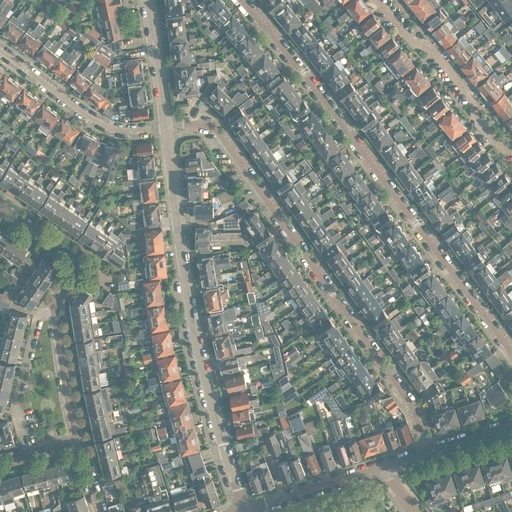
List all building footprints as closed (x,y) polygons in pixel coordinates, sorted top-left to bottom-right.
[(37,0),(34,0),(33,2),(41,8),(44,5),(42,3),(37,0)] [(96,0),(98,4),(97,4),(97,5),(98,5),(99,10),(98,10),(98,11),(99,10),(100,18),(103,17),(105,25),(101,26),(103,36),(107,35),(108,40),(120,37),(116,17),(123,15),(121,4),(122,4),(122,2),(121,2),(120,0),(96,0)] [(210,0),(203,6),(211,15),(223,4),(223,3),(223,2),(221,0),(210,0)] [(269,0),(265,3),(265,4),(266,5),(265,6),(267,8),(269,8),(272,12),(286,0),(269,0)] [(340,22),(341,21),(346,17),(363,3),(361,0),(360,0),(350,0),(344,5),(347,9),(336,18),(340,22)] [(414,10),(415,11),(428,0),(427,0),(410,0),(408,2),(411,6),(411,7),(413,10),(414,10)] [(422,19),(435,9),(428,0),(415,11),(416,12),(415,12),(418,16),(419,15),(422,19)] [(497,10),(509,0),(491,0),(490,1),(497,10)] [(511,0),(509,0),(497,10),(503,19),(511,12),(511,0)] [(309,1),(305,4),(313,14),(317,10),(309,1)] [(180,2),(164,5),(166,16),(182,13),(180,2)] [(0,26),(7,17),(5,16),(11,8),(5,3),(0,10),(0,26)] [(367,6),(365,6),(363,3),(346,17),(349,21),(354,17),(358,22),(370,11),(369,10),(369,9),(367,6)] [(223,4),(211,15),(218,23),(230,12),(227,9),(227,7),(225,5),(224,4),(223,4)] [(281,23),(293,12),(286,4),(274,14),(277,18),(277,19),(279,22),(281,22),(281,23)] [(343,4),(334,12),(337,16),(347,9),(343,4)] [(439,7),(422,21),(430,30),(447,16),(439,7)] [(309,9),(302,14),(306,18),(307,17),(312,13),(309,9)] [(4,32),(4,34),(7,36),(24,13),(21,11),(16,18),(12,15),(10,19),(9,18),(0,30),(4,32)] [(49,15),(58,21),(61,18),(52,11),(49,15)] [(191,15),(195,20),(200,17),(195,12),(191,15)] [(301,21),(293,12),(281,23),(282,23),(281,25),(283,27),(285,28),(288,31),(301,21)] [(24,13),(7,36),(11,39),(12,38),(16,41),(24,29),(23,29),(25,24),(30,17),(24,13)] [(220,25),(227,33),(239,23),(239,22),(239,21),(237,18),(235,18),(232,14),(220,25)] [(378,19),(376,19),(372,14),(357,27),(360,31),(363,29),(368,34),(380,24),(379,23),(379,21),(378,19)] [(438,38),(438,39),(464,18),(461,14),(452,22),(451,21),(447,25),(444,21),(432,31),(435,35),(434,35),(437,39),(438,38)] [(167,29),(184,27),(182,16),(166,18),(167,22),(166,23),(167,29)] [(70,24),(62,18),(59,22),(67,28),(70,24)] [(458,29),(466,21),(464,18),(438,39),(438,40),(441,44),(442,43),(445,47),(457,37),(453,33),(458,29)] [(480,21),(473,26),(480,34),(486,29),(480,21)] [(21,46),(24,49),(42,25),(37,22),(32,29),(29,27),(17,42),(21,45),(21,46)] [(71,23),(66,30),(74,36),(79,29),(71,23)] [(239,23),(227,33),(234,42),(247,31),(244,28),(244,26),(242,23),(240,24),(239,23)] [(297,42),(309,31),(302,23),(290,33),(293,37),(292,38),(295,41),(296,41),(297,42)] [(28,51),(29,51),(33,54),(41,42),(36,38),(45,27),(42,25),(24,49),(28,51)] [(369,51),(374,48),(389,35),(386,31),(386,30),(384,27),(383,27),(382,26),(370,36),(374,41),(366,48),(369,51)] [(98,38),(102,33),(93,27),(90,32),(98,38)] [(186,38),(184,27),(167,29),(169,36),(170,40),(186,38)] [(80,29),(76,34),(84,40),(88,35),(80,29)] [(96,41),(98,38),(87,30),(84,33),(96,41)] [(336,42),(339,39),(331,30),(328,32),(336,42)] [(490,38),(494,35),(491,30),(486,34),(490,38)] [(316,40),(309,31),(297,42),(298,42),(297,44),(299,47),(301,47),(304,50),(316,40)] [(507,32),(501,37),(506,42),(511,37),(507,32)] [(248,33),(236,44),(243,52),(255,42),(255,41),(255,39),(253,37),(251,37),(248,33)] [(396,41),(394,41),(391,37),(379,47),(382,51),(379,53),(383,59),(398,46),(398,45),(398,44),(396,41)] [(341,38),(337,42),(345,52),(350,49),(341,38)] [(452,55),(453,56),(469,43),(466,39),(461,43),(458,38),(446,48),(449,52),(449,53),(451,56),(452,55)] [(38,59),(41,61),(57,41),(54,39),(51,42),(48,39),(44,44),(43,43),(34,55),(38,57),(38,59)] [(88,53),(104,66),(114,53),(98,40),(88,53)] [(170,47),(171,54),(188,51),(186,40),(170,43),(171,47),(170,47)] [(312,60),(312,61),(325,51),(321,45),(322,44),(320,40),(305,52),(309,56),(308,58),(310,60),(312,60)] [(57,41),(41,61),(44,64),(46,64),(49,67),(58,55),(54,52),(60,44),(57,41)] [(256,42),(255,42),(243,52),(250,61),(262,51),(260,47),(260,45),(257,42),(256,42)] [(459,64),(471,54),(475,51),(469,43),(453,56),(453,57),(452,57),(455,61),(456,60),(459,64)] [(503,45),(494,52),(502,62),(511,55),(510,54),(503,45)] [(76,50),(58,74),(61,77),(63,77),(66,79),(75,68),(70,64),(81,50),(79,47),(76,50)] [(55,72),(58,74),(76,50),(73,48),(64,60),(60,56),(51,68),(54,70),(55,72)] [(337,58),(344,52),(341,48),(334,54),(337,58)] [(366,54),(369,51),(366,48),(359,53),(363,57),(366,54)] [(369,58),(377,52),(374,48),(369,51),(366,54),(369,58)] [(391,70),(394,66),(407,56),(406,55),(406,54),(404,52),(403,51),(400,48),(383,61),(391,70)] [(483,54),(483,53),(479,48),(475,51),(471,54),(473,55),(460,66),(463,70),(462,70),(466,74),(467,74),(480,64),(484,60),(486,58),(483,54)] [(174,65),(190,62),(188,51),(171,54),(172,61),(173,61),(174,65)] [(332,60),(325,51),(312,61),(313,62),(313,63),(315,66),(316,66),(319,70),(332,60)] [(252,63),(259,71),(271,61),(271,59),(269,56),(267,56),(264,52),(252,63)] [(407,57),(407,56),(394,66),(391,70),(398,78),(414,65),(411,61),(411,60),(409,57),(407,57)] [(125,72),(141,70),(141,69),(142,69),(142,63),(141,63),(140,59),(124,61),(113,65),(113,68),(125,66),(125,72)] [(484,60),(480,64),(467,74),(468,75),(467,76),(470,80),(471,79),(474,83),(487,72),(488,74),(493,70),(484,60)] [(221,61),(215,62),(217,74),(219,70),(224,63),(221,61)] [(271,61),(259,71),(266,80),(278,70),(275,66),(276,64),(274,62),(272,62),(271,61)] [(328,80),(341,70),(334,61),(321,71),(324,75),(324,77),(325,79),(327,79),(328,80)] [(235,67),(239,71),(245,66),(242,62),(235,67)] [(94,63),(90,67),(75,87),(78,90),(79,90),(83,92),(92,81),(87,77),(97,65),(94,63)] [(75,87),(90,67),(87,65),(81,73),(77,69),(68,81),(71,83),(71,85),(75,87)] [(174,68),(176,79),(194,77),(196,76),(194,65),(174,68)] [(249,71),(245,66),(239,71),(243,76),(249,71)] [(345,66),(341,70),(328,80),(328,81),(328,83),(330,85),(332,85),(335,89),(348,79),(345,76),(350,72),(345,66)] [(403,77),(410,86),(422,75),(422,74),(422,73),(420,71),(418,70),(415,67),(403,77)] [(482,94),(482,93),(483,94),(506,75),(511,71),(508,67),(497,76),(494,72),(489,76),(477,86),(480,89),(479,90),(482,94)] [(511,69),(511,71),(506,75),(483,94),(483,95),(486,98),(489,101),(502,91),(498,87),(511,75),(511,69)] [(142,71),(141,70),(125,72),(120,73),(122,81),(127,83),(143,81),(142,76),(143,76),(143,70),(142,71)] [(219,70),(217,74),(213,80),(218,83),(223,75),(224,73),(219,70)] [(369,70),(364,75),(369,81),(372,78),(373,75),(369,70)] [(280,72),(267,82),(274,90),(287,80),(286,79),(287,78),(285,75),(283,75),(280,72)] [(211,83),(213,80),(217,74),(198,76),(196,76),(194,77),(176,79),(176,81),(175,81),(176,89),(177,89),(178,98),(187,96),(187,97),(193,96),(200,95),(209,81),(211,83)] [(8,78),(4,75),(0,79),(0,98),(3,94),(13,81),(12,81),(12,79),(9,77),(8,78)] [(227,81),(227,79),(223,75),(218,83),(222,87),(227,81)] [(426,80),(427,79),(425,76),(423,76),(422,75),(410,86),(415,91),(410,95),(414,99),(419,96),(417,94),(429,84),(426,80)] [(278,95),(281,99),(294,89),(293,88),(294,87),(291,84),(290,84),(287,80),(274,90),(262,100),(266,105),(278,95)] [(13,82),(13,81),(3,94),(8,98),(6,101),(10,104),(21,88),(18,85),(17,84),(15,82),(13,82)] [(90,98),(99,105),(104,109),(110,101),(106,98),(105,88),(103,88),(94,81),(84,93),(85,94),(84,95),(89,99),(90,98)] [(342,99),(343,100),(356,90),(349,81),(336,91),(339,95),(339,97),(341,99),(342,99)] [(378,81),(372,85),(379,94),(385,90),(378,81)] [(255,91),(260,87),(256,82),(251,86),(255,91)] [(129,96),(145,93),(143,83),(127,85),(129,96)] [(218,83),(217,85),(206,98),(210,101),(210,103),(212,105),(214,105),(215,106),(226,93),(221,88),(222,87),(218,83)] [(263,91),(260,87),(255,91),(259,95),(263,91)] [(432,87),(419,98),(427,107),(428,106),(440,97),(439,96),(439,94),(437,92),(435,91),(432,87)] [(22,109),(32,96),(31,95),(31,94),(28,92),(27,92),(23,89),(11,105),(15,108),(17,105),(22,109)] [(286,112),(290,109),(302,99),(299,96),(300,94),(297,91),(296,91),(294,89),(281,99),(286,105),(282,108),(286,112)] [(364,101),(356,90),(343,100),(346,104),(345,106),(347,108),(349,108),(351,110),(364,101)] [(387,96),(391,101),(399,94),(395,90),(387,96)] [(231,98),(226,93),(215,106),(215,108),(218,110),(220,110),(224,113),(231,106),(232,107),(248,96),(246,92),(241,95),(237,91),(231,98)] [(496,110),(497,111),(511,98),(511,92),(507,97),(503,93),(491,103),(493,106),(493,108),(495,110),(496,110)] [(147,104),(145,93),(129,96),(131,107),(147,104)] [(32,96),(22,109),(19,113),(28,119),(41,102),(37,100),(37,98),(34,96),(32,96)] [(230,124),(231,124),(232,125),(247,114),(243,109),(252,102),(249,98),(225,115),(228,119),(227,121),(230,124)] [(429,108),(428,106),(427,107),(421,112),(426,117),(432,112),(436,117),(449,107),(448,106),(449,106),(445,102),(444,102),(441,98),(429,108)] [(511,98),(497,111),(497,113),(499,115),(500,115),(503,118),(511,111),(511,98)] [(302,99),(290,109),(297,118),(309,108),(306,104),(307,103),(305,100),(303,100),(302,99)] [(368,106),(364,101),(351,110),(351,111),(351,113),(353,115),(354,115),(357,119),(370,110),(373,108),(370,105),(368,106)] [(398,110),(393,103),(389,106),(394,113),(398,110)] [(37,120),(41,123),(51,110),(50,110),(50,108),(47,106),(46,106),(42,104),(29,120),(34,124),(37,120)] [(147,106),(126,109),(119,110),(120,115),(126,114),(127,119),(148,116),(147,106)] [(281,116),(274,107),(269,110),(276,120),(281,116)] [(445,130),(458,119),(457,118),(457,116),(455,114),(454,114),(450,109),(437,120),(436,118),(427,126),(430,130),(434,126),(435,127),(440,123),(445,130)] [(53,110),(51,111),(51,110),(41,123),(38,127),(46,133),(49,131),(60,117),(56,114),(56,112),(53,110)] [(314,114),(311,110),(298,120),(294,123),(300,131),(304,129),(317,119),(317,118),(317,117),(315,114),(314,114)] [(377,119),(370,110),(357,119),(358,120),(358,122),(360,125),(361,125),(364,128),(377,119)] [(238,133),(239,134),(252,125),(248,119),(251,117),(248,113),(247,114),(232,125),(235,129),(234,130),(236,133),(238,133)] [(266,120),(264,116),(255,123),(257,126),(266,120)] [(398,120),(396,116),(387,123),(390,126),(398,120)] [(400,119),(405,125),(410,122),(405,116),(400,119)] [(52,131),(61,137),(70,124),(69,124),(69,122),(66,120),(65,120),(61,118),(52,131)] [(277,121),(284,130),(288,126),(282,118),(277,121)] [(317,119),(304,129),(311,138),(324,128),(321,124),(322,123),(320,120),(318,120),(317,119)] [(459,120),(458,119),(445,130),(450,136),(444,141),(443,144),(446,148),(455,141),(453,139),(466,128),(462,124),(462,122),(461,120),(459,120)] [(372,139),(385,130),(379,121),(366,130),(368,134),(368,136),(370,138),(372,139)] [(412,124),(410,122),(405,125),(407,128),(413,135),(418,132),(412,124)] [(62,148),(67,151),(71,145),(70,144),(79,130),(75,128),(75,126),(72,124),(71,125),(70,124),(61,137),(67,142),(62,148)] [(245,143),(245,144),(259,134),(252,125),(239,134),(241,138),(241,140),(243,143),(245,143)] [(295,135),(288,126),(284,130),(291,139),(295,135)] [(394,137),(395,138),(398,135),(400,134),(403,132),(400,129),(392,134),(394,137)] [(312,140),(319,149),(332,139),(332,138),(332,137),(330,134),(329,134),(325,130),(312,140)] [(392,139),(385,130),(372,139),(373,140),(372,142),(374,144),(376,145),(379,148),(392,139)] [(470,131),(468,131),(468,130),(452,143),(460,152),(475,140),(472,135),(472,134),(470,131)] [(8,136),(13,140),(17,135),(11,131),(8,136)] [(83,151),(90,137),(90,136),(89,135),(86,133),(85,134),(81,131),(73,146),(71,145),(67,151),(72,154),(76,147),(83,151)] [(251,152),(252,153),(265,143),(261,137),(264,135),(262,132),(259,134),(245,144),(248,148),(248,149),(250,152),(251,152)] [(46,142),(51,135),(49,133),(43,140),(46,142)] [(17,135),(13,140),(19,144),(22,139),(17,135)] [(91,137),(90,137),(83,151),(92,156),(100,142),(96,140),(95,138),(93,137),(91,137)] [(2,144),(6,147),(10,141),(6,138),(2,144)] [(299,148),(305,144),(307,142),(303,138),(295,143),(299,148)] [(332,139),(319,149),(326,158),(339,148),(336,144),(336,142),(335,140),(333,140),(332,139)] [(10,141),(6,147),(15,153),(19,147),(10,141)] [(387,159),(400,150),(404,147),(401,143),(398,143),(396,145),(394,141),(381,150),(383,154),(383,156),(385,158),(387,159)] [(466,168),(470,165),(483,154),(481,153),(484,150),(481,146),(481,144),(479,142),(477,142),(476,141),(460,155),(467,163),(464,165),(466,168)] [(153,150),(153,147),(152,146),(151,142),(132,144),(132,143),(128,143),(128,147),(131,147),(132,148),(133,148),(133,155),(152,152),(152,151),(153,150)] [(256,158),(259,162),(272,153),(275,151),(273,147),(270,149),(265,143),(252,153),(252,154),(252,155),(254,158),(256,158)] [(431,143),(425,146),(430,157),(436,155),(431,143)] [(33,155),(36,150),(28,144),(24,148),(33,155)] [(308,148),(305,144),(299,148),(302,153),(308,148)] [(421,149),(418,145),(407,154),(410,158),(421,149)] [(108,171),(117,149),(109,146),(108,149),(104,148),(99,161),(103,163),(101,168),(108,171)] [(417,153),(420,158),(425,154),(421,149),(417,153)] [(327,160),(334,169),(347,159),(346,158),(347,157),(345,154),(343,154),(340,150),(327,160)] [(394,168),(407,159),(400,150),(387,159),(388,160),(387,162),(389,165),(391,165),(394,168)] [(197,158),(185,159),(186,170),(215,166),(211,161),(208,161),(207,159),(205,160),(205,155),(202,151),(196,152),(197,158)] [(483,154),(470,165),(475,170),(471,173),(474,177),(493,161),(490,157),(490,155),(488,153),(486,153),(485,152),(483,154)] [(262,168),(265,172),(279,162),(282,160),(279,157),(276,159),(272,153),(259,162),(259,163),(259,165),(261,168),(262,168)] [(138,167),(154,165),(154,164),(155,163),(154,160),(153,159),(152,154),(127,157),(128,162),(137,161),(138,167)] [(431,160),(440,171),(445,167),(436,156),(431,160)] [(1,164),(0,163),(0,174),(9,161),(5,158),(1,164)] [(119,164),(118,158),(114,159),(110,170),(114,169),(113,165),(119,164)] [(334,169),(341,178),(354,168),(351,164),(351,162),(350,160),(348,160),(347,159),(334,169)] [(269,177),(272,181),(285,172),(288,169),(286,166),(282,160),(279,162),(265,172),(266,172),(265,174),(267,177),(269,177)] [(84,172),(88,174),(93,162),(89,161),(84,172)] [(402,179),(415,170),(408,161),(395,170),(398,174),(398,176),(400,179),(402,179)] [(93,162),(88,174),(93,176),(98,164),(93,162)] [(482,183),(478,186),(482,191),(491,183),(490,182),(502,172),(499,168),(499,167),(496,163),(495,163),(494,162),(482,173),(477,177),(482,183)] [(305,165),(302,171),(304,173),(311,168),(307,163),(305,165)] [(154,166),(154,165),(138,167),(139,178),(155,176),(154,171),(155,170),(155,167),(154,166)] [(318,173),(322,170),(319,165),(314,169),(318,173)] [(4,184),(8,187),(18,173),(8,167),(0,178),(0,182),(4,185),(4,184)] [(215,176),(220,174),(216,168),(207,169),(207,176),(215,176)] [(21,170),(18,173),(8,187),(9,188),(9,189),(13,192),(14,191),(18,194),(27,180),(30,176),(21,169),(21,170)] [(105,183),(115,182),(114,169),(110,170),(105,183)] [(288,169),(285,172),(272,181),(272,182),(272,183),(274,187),(276,187),(279,191),(296,178),(289,169),(288,169)] [(312,170),(308,173),(315,182),(319,179),(312,170)] [(342,180),(349,189),(362,179),(361,178),(362,177),(360,174),(358,174),(355,170),(342,180)] [(422,179),(415,170),(402,179),(403,180),(402,181),(404,184),(406,185),(409,188),(422,179)] [(424,177),(425,178),(430,174),(431,173),(429,170),(422,175),(424,177)] [(507,176),(506,177),(504,174),(476,196),(479,200),(493,188),(496,192),(510,181),(509,180),(510,180),(507,176)] [(72,175),(68,180),(74,184),(77,179),(72,175)] [(186,176),(187,187),(206,187),(207,187),(207,180),(205,180),(204,176),(186,176)] [(140,190),(156,189),(156,188),(157,188),(157,183),(156,183),(155,178),(139,180),(140,190)] [(226,191),(231,189),(224,179),(219,181),(226,191)] [(362,179),(349,189),(356,198),(369,188),(366,184),(366,182),(364,180),(363,180),(362,179)] [(27,200),(37,186),(27,180),(18,194),(19,194),(18,195),(23,198),(23,197),(27,200)] [(454,180),(450,183),(453,188),(458,193),(462,190),(454,180)] [(415,199),(417,199),(430,190),(434,187),(430,181),(426,184),(423,181),(410,190),(413,194),(413,196),(415,199)] [(511,183),(511,182),(487,202),(490,206),(501,197),(504,201),(511,194),(511,183)] [(286,202),(287,202),(300,193),(294,183),(280,193),(283,197),(283,199),(285,202),(286,202)] [(52,189),(58,193),(62,189),(56,184),(52,189)] [(335,186),(334,184),(329,188),(336,198),(342,194),(340,190),(338,191),(334,187),(335,186)] [(450,185),(437,194),(440,198),(453,188),(450,185)] [(47,193),(37,186),(27,200),(28,201),(28,202),(32,205),(33,204),(37,207),(47,193)] [(206,187),(187,187),(187,198),(203,198),(203,191),(207,191),(206,187)] [(156,190),(156,189),(140,190),(141,198),(138,199),(139,202),(157,200),(157,196),(158,194),(158,191),(156,190)] [(235,198),(231,189),(226,191),(217,195),(221,204),(235,198)] [(361,211),(364,209),(377,199),(377,197),(375,194),(373,194),(370,190),(357,200),(355,203),(361,211)] [(437,199),(430,190),(417,199),(418,200),(417,202),(420,205),(421,205),(424,208),(437,199)] [(469,201),(462,190),(458,193),(466,203),(469,201)] [(293,211),(294,212),(307,202),(303,196),(306,194),(303,191),(300,193),(287,202),(290,207),(290,208),(291,211),(293,211)] [(452,197),(448,192),(442,197),(446,202),(452,197)] [(44,212),(49,215),(58,201),(49,194),(39,208),(40,209),(39,210),(44,213),(44,212)] [(319,199),(317,196),(310,200),(313,204),(319,199)] [(511,197),(506,202),(511,208),(500,218),(505,224),(511,217),(511,213),(511,212),(511,197)] [(242,209),(249,204),(244,198),(237,203),(242,209)] [(201,202),(201,204),(194,204),(194,209),(193,209),(193,214),(195,214),(195,216),(213,216),(212,202),(207,202),(206,199),(201,202)] [(378,200),(377,199),(364,209),(368,214),(365,216),(368,220),(384,208),(381,205),(381,203),(379,200),(378,200)] [(68,208),(58,201),(49,215),(49,216),(53,219),(54,219),(58,222),(68,208)] [(438,201),(425,210),(428,214),(428,216),(430,219),(432,219),(432,220),(445,210),(438,201)] [(143,215),(159,213),(159,212),(160,211),(160,208),(158,206),(158,202),(142,204),(139,205),(139,203),(133,204),(133,210),(142,209),(143,215)] [(299,220),(300,221),(314,212),(307,202),(294,212),(297,216),(296,218),(298,220),(299,220)] [(117,206),(104,207),(116,217),(118,217),(117,206)] [(245,207),(237,213),(237,216),(238,220),(248,213),(245,207)] [(63,225),(67,228),(77,214),(68,208),(58,222),(59,222),(58,223),(63,226),(63,225)] [(304,226),(307,231),(320,221),(333,212),(331,208),(321,215),(317,209),(314,212),(300,221),(301,222),(300,224),(302,226),(304,226)] [(385,210),(372,220),(379,229),(392,220),(391,219),(392,217),(390,214),(388,214),(385,210)] [(450,216),(445,210),(432,220),(432,222),(434,225),(436,225),(439,229),(454,217),(452,214),(450,216)] [(237,213),(237,211),(216,220),(216,229),(239,228),(237,216),(237,213)] [(247,225),(254,234),(254,235),(265,227),(258,217),(258,215),(256,212),(254,212),(254,211),(246,217),(250,223),(247,225)] [(159,214),(159,213),(143,215),(144,226),(160,224),(160,219),(161,218),(161,215),(159,214)] [(461,213),(460,214),(455,218),(457,221),(464,217),(461,213)] [(77,235),(87,221),(77,214),(67,228),(68,229),(72,232),(73,232),(77,235)] [(486,219),(483,215),(478,219),(481,223),(486,219)] [(310,236),(313,240),(327,230),(337,224),(334,220),(324,227),(320,221),(307,231),(307,233),(309,236),(310,236)] [(445,239),(447,239),(447,240),(464,227),(461,223),(458,224),(457,224),(454,220),(440,231),(443,234),(443,236),(445,239)] [(85,240),(89,243),(99,229),(89,222),(79,236),(80,237),(80,238),(84,241),(85,240)] [(381,231),(387,240),(400,231),(400,230),(400,228),(398,226),(397,226),(394,222),(381,231)] [(267,226),(266,225),(265,227),(254,235),(254,234),(252,236),(259,246),(273,235),(270,230),(270,229),(268,226),(267,226)] [(367,232),(363,225),(358,228),(363,234),(367,232)] [(491,225),(486,229),(492,236),(497,232),(491,225)] [(161,233),(161,228),(140,230),(142,242),(144,241),(162,239),(162,238),(163,237),(163,234),(161,233)] [(195,228),(195,239),(217,238),(217,239),(241,238),(241,236),(240,232),(216,232),(217,234),(211,234),(211,228),(195,228)] [(1,229),(0,230),(0,229),(0,249),(9,236),(5,233),(5,232),(1,229)] [(108,236),(99,229),(89,243),(89,244),(93,248),(94,247),(98,250),(108,236)] [(317,245),(320,250),(341,235),(338,231),(331,236),(327,230),(313,240),(314,241),(314,242),(315,245),(317,245)] [(400,231),(387,240),(394,249),(407,240),(404,236),(405,234),(403,232),(401,232),(400,231)] [(455,251),(468,241),(462,232),(449,242),(452,246),(451,248),(453,250),(455,250),(455,251)] [(348,239),(345,235),(338,240),(341,244),(342,243),(348,239)] [(10,236),(9,236),(0,249),(0,250),(9,256),(19,242),(14,239),(15,239),(10,236)] [(98,250),(97,251),(107,257),(108,257),(107,256),(115,246),(117,243),(108,236),(98,250)] [(217,238),(195,239),(196,250),(211,250),(211,245),(223,245),(228,243),(242,243),(242,241),(241,238),(217,239),(217,238)] [(273,238),(259,248),(266,258),(280,248),(279,247),(280,246),(278,243),(276,242),(273,238)] [(494,238),(483,246),(484,247),(486,246),(487,246),(489,245),(492,245),(493,245),(495,244),(497,242),(494,238)] [(163,241),(162,240),(162,239),(144,241),(144,248),(146,248),(147,253),(163,251),(163,245),(164,244),(163,241)] [(125,258),(120,254),(122,251),(121,249),(123,246),(123,242),(120,240),(117,243),(115,246),(107,256),(108,257),(120,265),(121,263),(122,263),(123,262),(122,262),(125,258)] [(326,260),(328,260),(328,261),(342,252),(345,250),(346,249),(342,243),(341,244),(338,240),(335,242),(322,252),(325,256),(324,258),(326,260)] [(475,250),(468,241),(455,251),(456,252),(456,254),(458,256),(459,256),(462,260),(475,250)] [(19,242),(9,256),(18,263),(28,249),(24,246),(24,245),(20,242),(19,243),(19,242)] [(409,242),(396,251),(402,260),(415,251),(415,250),(415,248),(414,246),(412,246),(409,242)] [(347,253),(356,247),(355,244),(354,243),(346,249),(345,250),(347,253)] [(268,262),(272,267),(287,257),(286,257),(287,255),(284,252),(283,252),(280,248),(266,258),(262,261),(264,264),(268,262)] [(381,261),(385,258),(378,248),(373,251),(381,261)] [(468,268),(471,271),(484,262),(483,261),(489,256),(488,257),(481,248),(476,252),(476,253),(464,262),(465,263),(464,265),(466,268),(468,268)] [(335,270),(335,271),(349,261),(345,255),(347,253),(345,250),(342,252),(328,261),(331,265),(331,267),(333,270),(335,270)] [(258,254),(256,251),(249,255),(252,259),(258,254)] [(416,252),(415,251),(402,260),(409,269),(422,260),(419,256),(420,254),(418,252),(416,252)] [(166,259),(164,258),(163,252),(145,255),(143,256),(144,260),(145,259),(146,266),(165,264),(165,263),(166,262),(166,259)] [(198,266),(199,266),(199,267),(225,263),(230,262),(229,256),(224,257),(224,258),(220,259),(219,254),(198,257),(198,262),(197,262),(198,266)] [(352,259),(354,262),(361,258),(359,254),(352,259)] [(30,259),(31,258),(26,255),(23,260),(33,267),(36,263),(30,259)] [(381,261),(383,264),(390,259),(388,256),(385,258),(381,261)] [(497,260),(494,256),(487,261),(490,265),(497,260)] [(287,257),(272,267),(279,277),(293,267),(293,266),(293,265),(291,262),(290,261),(287,257)] [(43,259),(36,269),(51,279),(54,275),(55,275),(58,271),(57,270),(58,269),(49,264),(50,263),(45,260),(43,259)] [(341,279),(342,280),(355,270),(351,264),(354,262),(352,259),(349,261),(335,271),(338,275),(337,276),(339,279),(341,279)] [(225,263),(199,267),(201,277),(221,273),(220,268),(226,267),(226,268),(231,267),(230,262),(225,263)] [(428,266),(426,263),(425,263),(424,262),(411,271),(418,281),(431,271),(428,268),(428,266)] [(358,268),(361,272),(368,267),(365,263),(358,268)] [(144,267),(145,278),(166,275),(166,271),(167,270),(166,266),(165,265),(165,264),(146,266),(144,267)] [(479,282),(492,273),(485,264),(472,273),(475,278),(475,279),(477,282),(479,282)] [(282,281),(286,286),(300,276),(300,274),(298,271),(296,271),(293,267),(279,277),(269,284),(271,287),(273,287),(282,281)] [(392,268),(388,271),(395,281),(399,278),(392,268)] [(51,279),(36,269),(29,278),(44,289),(47,284),(48,285),(51,280),(50,280),(51,279)] [(7,279),(8,278),(10,274),(4,270),(1,274),(7,279)] [(346,289),(348,289),(362,280),(355,270),(342,280),(345,284),(344,286),(346,289)] [(501,280),(502,281),(507,277),(511,274),(508,271),(500,277),(499,276),(496,278),(492,273),(479,282),(480,283),(479,285),(481,288),(483,288),(486,291),(501,280)] [(202,282),(202,287),(219,284),(218,279),(233,277),(232,272),(221,273),(201,277),(201,278),(200,278),(201,282),(202,282)] [(253,272),(251,273),(253,281),(259,276),(258,275),(253,272)] [(11,273),(10,274),(8,278),(14,282),(18,278),(11,273)] [(419,283),(426,292),(439,282),(438,282),(439,280),(437,278),(435,278),(432,273),(419,283)] [(511,273),(511,274),(507,277),(502,281),(504,284),(509,281),(509,280),(511,277),(511,273)] [(288,290),(292,296),(307,285),(306,285),(307,283),(305,280),(303,280),(300,276),(286,286),(277,292),(280,296),(288,290)] [(352,295),(355,299),(369,289),(372,287),(366,277),(362,280),(348,289),(349,291),(349,292),(351,295),(352,295)] [(29,278),(23,288),(38,298),(39,295),(40,296),(45,290),(44,289),(29,278)] [(162,283),(160,284),(159,278),(143,281),(143,278),(137,279),(134,280),(135,286),(135,288),(143,286),(144,293),(163,290),(162,283)] [(135,286),(134,280),(131,280),(117,282),(118,289),(130,287),(135,286)] [(245,291),(252,290),(249,280),(243,281),(245,291)] [(414,281),(401,290),(404,293),(416,284),(414,281)] [(439,282),(426,292),(433,301),(446,291),(443,288),(443,286),(441,284),(440,283),(439,282)] [(507,293),(500,284),(487,294),(490,298),(490,299),(492,302),(494,302),(494,303),(507,293)] [(292,296),(299,305),(313,295),(313,294),(313,293),(311,289),(309,289),(307,285),(292,296)] [(82,286),(73,299),(74,302),(74,303),(89,300),(93,294),(96,296),(99,292),(92,287),(90,291),(82,286)] [(205,299),(205,300),(221,297),(219,290),(223,290),(223,286),(219,286),(203,289),(204,294),(203,295),(203,297),(205,299)] [(37,299),(38,298),(23,288),(18,294),(16,293),(14,296),(31,308),(34,303),(35,304),(38,300),(37,299)] [(359,304),(362,308),(375,299),(378,296),(376,293),(373,295),(369,289),(355,299),(355,301),(357,304),(359,304)] [(0,300),(11,304),(12,297),(11,296),(13,292),(11,291),(5,290),(2,293),(0,292),(0,300)] [(163,290),(144,293),(146,304),(163,302),(162,296),(164,296),(163,290)] [(507,293),(494,303),(494,305),(496,308),(498,308),(501,312),(511,303),(511,299),(511,298),(511,297),(511,291),(511,290),(507,293)] [(113,299),(112,293),(109,291),(101,304),(111,306),(113,299)] [(434,303),(441,312),(454,302),(453,302),(454,300),(452,298),(450,297),(447,293),(434,303)] [(301,309),(306,314),(320,304),(320,302),(318,299),(316,299),(313,295),(299,305),(291,311),(293,314),(301,309)] [(125,310),(122,297),(116,298),(118,308),(118,311),(125,310)] [(221,297),(205,300),(205,301),(204,302),(205,305),(206,306),(207,311),(223,307),(226,306),(225,302),(222,303),(221,297)] [(365,313),(368,318),(382,308),(375,299),(362,308),(362,309),(362,310),(364,313),(365,313)] [(72,314),(72,315),(90,312),(89,300),(74,303),(74,302),(70,303),(71,308),(70,308),(71,314),(72,314)] [(258,313),(269,308),(264,301),(255,302),(258,313)] [(454,302),(441,312),(447,321),(460,311),(458,308),(458,306),(456,304),(455,303),(454,302)] [(164,309),(163,303),(143,307),(141,306),(130,308),(131,315),(141,313),(148,313),(149,318),(167,315),(166,308),(164,309)] [(323,308),(320,304),(306,314),(312,324),(327,314),(326,313),(326,311),(324,308),(323,308)] [(509,323),(511,320),(511,306),(502,314),(505,317),(505,319),(507,322),(508,322),(509,323)] [(6,321),(24,326),(24,325),(26,324),(26,321),(25,319),(27,314),(0,307),(0,312),(3,314),(1,320),(6,321)] [(399,311),(396,307),(389,312),(392,315),(399,311)] [(263,324),(269,323),(265,315),(271,311),(269,308),(258,313),(258,314),(260,325),(261,325),(263,324)] [(386,314),(382,308),(368,318),(369,318),(368,320),(370,323),(372,322),(375,327),(392,315),(389,312),(386,314)] [(207,319),(208,321),(209,322),(210,323),(225,320),(223,309),(207,313),(208,317),(207,319)] [(73,325),(74,325),(74,326),(92,323),(91,316),(95,316),(94,311),(90,312),(72,315),(73,320),(72,320),(73,325)] [(393,317),(396,321),(403,316),(400,312),(393,317)] [(449,323),(456,332),(469,322),(468,322),(469,320),(467,318),(465,317),(462,313),(449,323)] [(258,314),(250,315),(253,326),(260,325),(258,314)] [(168,321),(167,315),(149,318),(145,319),(146,327),(150,326),(151,330),(168,327),(167,321),(168,321)] [(311,342),(316,339),(335,325),(332,321),(332,319),(330,317),(329,317),(328,316),(314,326),(318,332),(309,339),(311,342)] [(211,330),(212,334),(228,331),(232,330),(232,331),(241,329),(240,325),(233,326),(234,324),(233,320),(231,319),(225,320),(210,323),(210,325),(209,326),(209,329),(211,330)] [(288,319),(285,319),(281,321),(286,328),(291,324),(288,319)] [(383,339),(397,329),(390,319),(377,329),(380,333),(379,335),(381,338),(383,338),(383,339)] [(23,331),(24,326),(6,321),(3,333),(22,337),(21,336),(23,335),(24,332),(23,331)] [(131,333),(129,322),(121,324),(124,334),(131,333)] [(469,323),(469,322),(456,332),(451,336),(456,342),(456,343),(459,341),(460,343),(475,331),(473,328),(473,326),(471,323),(469,323)] [(75,337),(76,338),(98,334),(97,327),(96,323),(92,323),(74,326),(75,331),(73,331),(74,337),(75,337)] [(263,324),(265,333),(273,331),(269,323),(263,324)] [(256,337),(263,336),(261,325),(260,325),(254,326),(256,337)] [(316,339),(322,349),(327,345),(342,335),(339,331),(339,329),(337,326),(335,326),(335,325),(316,339)] [(406,334),(408,337),(418,330),(415,327),(406,334)] [(213,345),(215,346),(215,347),(234,343),(233,338),(245,335),(244,328),(241,329),(232,331),(231,334),(228,333),(212,336),(214,341),(213,343),(213,345)] [(153,337),(154,344),(171,340),(171,339),(172,338),(171,334),(169,333),(168,329),(150,333),(151,337),(153,337)] [(404,339),(397,329),(383,339),(384,339),(383,341),(386,344),(387,344),(390,348),(404,339)] [(398,359),(411,350),(415,347),(411,341),(420,334),(418,330),(408,337),(409,338),(392,350),(394,354),(394,356),(396,359),(398,359)] [(21,338),(22,337),(3,333),(2,337),(0,336),(0,343),(0,344),(18,348),(20,343),(21,343),(22,339),(21,338)] [(464,343),(471,352),(484,342),(483,342),(484,340),(482,337),(480,337),(477,333),(464,343)] [(327,345),(334,354),(348,344),(345,340),(346,338),(344,336),(342,336),(342,335),(327,345)] [(95,350),(100,349),(102,349),(100,337),(76,341),(77,346),(76,348),(77,351),(78,352),(78,353),(95,350)] [(173,345),(172,341),(171,340),(154,344),(156,350),(154,351),(155,355),(173,351),(172,346),(173,345)] [(484,342),(471,352),(477,361),(490,351),(488,348),(488,346),(486,343),(484,343),(484,342)] [(234,343),(215,347),(215,348),(214,350),(215,352),(216,353),(217,358),(242,352),(244,353),(251,352),(249,346),(236,349),(234,343)] [(19,351),(18,349),(18,348),(0,344),(0,345),(0,356),(16,360),(17,355),(18,354),(19,351)] [(273,345),(276,361),(282,360),(280,344),(273,345)] [(329,367),(331,370),(341,364),(355,354),(352,350),(352,348),(350,345),(349,345),(348,344),(334,354),(329,358),(334,364),(329,367)] [(440,347),(434,351),(439,358),(445,354),(440,347)] [(100,349),(95,350),(78,353),(79,358),(78,359),(78,362),(80,363),(79,364),(99,361),(102,361),(100,349)] [(418,359),(411,350),(398,359),(399,360),(398,362),(400,365),(402,365),(405,369),(418,359)] [(456,356),(453,351),(448,354),(451,359),(456,356)] [(484,358),(488,363),(497,357),(493,352),(484,358)] [(156,362),(158,362),(160,368),(176,364),(176,363),(177,362),(177,359),(175,358),(174,353),(155,358),(156,362)] [(237,357),(219,361),(220,366),(219,368),(220,371),(222,372),(222,373),(246,367),(244,361),(251,359),(249,354),(237,357)] [(341,364),(347,373),(362,363),(359,359),(359,357),(357,355),(355,354),(341,364)] [(297,366),(290,357),(289,358),(285,361),(287,373),(297,366)] [(501,362),(497,357),(488,363),(492,368),(501,362)] [(0,372),(12,375),(13,374),(14,370),(13,369),(15,364),(0,360),(0,372)] [(431,367),(426,361),(420,360),(406,371),(409,375),(408,376),(410,379),(412,379),(412,380),(426,370),(431,367)] [(81,371),(82,376),(99,373),(98,368),(100,368),(99,361),(79,364),(80,365),(79,366),(80,370),(81,371)] [(269,365),(274,379),(284,372),(282,362),(269,365)] [(492,368),(495,373),(504,367),(501,362),(492,368)] [(362,363),(347,373),(354,383),(368,372),(366,369),(366,367),(364,364),(362,364),(362,363)] [(177,365),(176,364),(160,368),(161,375),(160,375),(161,380),(179,376),(178,371),(179,369),(178,366),(177,365)] [(474,367),(466,372),(470,377),(477,372),(474,367)] [(499,378),(508,372),(504,367),(495,373),(499,378)] [(432,376),(435,379),(445,372),(442,369),(432,376)] [(432,380),(426,370),(412,380),(413,381),(413,382),(415,385),(416,385),(419,389),(432,380)] [(11,380),(12,375),(0,372),(0,384),(10,387),(9,386),(11,385),(11,382),(11,380)] [(99,373),(82,376),(81,378),(81,381),(83,382),(84,388),(107,384),(106,372),(99,373)] [(226,378),(224,378),(225,385),(227,384),(228,390),(237,388),(237,389),(246,387),(243,372),(225,377),(226,378)] [(361,392),(362,391),(375,382),(372,378),(373,376),(370,373),(369,373),(368,372),(354,383),(361,392)] [(462,385),(471,378),(466,372),(457,379),(462,385)] [(278,380),(282,391),(289,386),(292,384),(285,375),(278,380)] [(166,393),(183,389),(182,388),(183,387),(182,383),(181,382),(180,377),(161,382),(162,387),(164,386),(166,393)] [(467,382),(472,388),(475,385),(470,379),(467,382)] [(377,381),(376,381),(375,382),(362,391),(369,401),(383,390),(380,386),(380,384),(378,381),(377,381)] [(426,400),(427,400),(443,389),(438,381),(435,381),(420,391),(423,395),(423,397),(425,400),(426,400)] [(335,382),(327,387),(331,392),(338,387),(335,382)] [(508,397),(499,384),(497,382),(485,392),(483,389),(479,392),(484,410),(492,404),(494,407),(508,397)] [(9,388),(10,387),(0,384),(0,396),(6,398),(8,393),(9,392),(10,389),(9,388)] [(103,399),(107,398),(109,398),(106,386),(84,391),(85,397),(85,398),(85,401),(87,402),(87,403),(103,399)] [(296,395),(289,386),(282,391),(280,393),(281,400),(283,405),(296,395)] [(325,387),(313,395),(316,400),(328,392),(325,387)] [(183,390),(183,389),(166,393),(168,400),(166,400),(167,405),(185,400),(184,395),(185,394),(184,390),(183,390)] [(252,404),(253,406),(258,405),(256,398),(249,400),(247,392),(230,396),(230,398),(229,400),(230,402),(231,403),(232,408),(245,405),(246,406),(252,404)] [(340,392),(334,397),(341,406),(347,402),(340,392)] [(440,403),(441,406),(448,426),(459,423),(453,405),(447,407),(446,404),(445,404),(442,395),(438,397),(440,403)] [(391,396),(381,399),(387,408),(395,402),(391,396)] [(466,397),(456,401),(462,422),(467,420),(469,421),(472,420),(472,419),(474,418),(475,419),(478,418),(479,416),(484,415),(479,399),(468,403),(466,397)] [(110,402),(108,403),(107,398),(103,399),(87,403),(88,408),(87,409),(88,413),(89,414),(88,415),(106,411),(110,410),(112,409),(110,402)] [(341,411),(333,399),(327,403),(334,413),(336,413),(341,411)] [(283,405),(281,400),(275,402),(279,416),(286,415),(283,405)] [(361,405),(363,412),(375,408),(373,401),(361,405)] [(172,417),(189,413),(189,412),(190,411),(189,407),(187,406),(186,402),(168,406),(169,411),(171,411),(172,417)] [(387,408),(390,412),(398,406),(395,402),(387,408)] [(433,419),(437,430),(448,426),(441,406),(440,403),(436,404),(436,405),(434,406),(436,411),(431,412),(432,414),(431,415),(432,418),(433,419)] [(253,407),(253,406),(232,411),(233,416),(232,418),(232,420),(234,421),(235,423),(249,419),(250,420),(254,419),(253,411),(260,410),(259,405),(258,405),(253,407)] [(341,411),(336,413),(337,418),(349,415),(348,409),(341,411)] [(110,410),(106,411),(88,415),(90,415),(89,417),(90,420),(91,421),(92,426),(108,422),(113,421),(123,419),(122,414),(112,416),(110,410)] [(189,414),(189,413),(172,417),(174,424),(172,424),(174,429),(192,424),(191,419),(192,418),(191,415),(189,414)] [(316,428),(322,426),(319,418),(313,420),(316,428)] [(395,444),(396,443),(398,442),(393,427),(391,421),(385,423),(383,418),(378,419),(379,423),(382,432),(387,446),(392,444),(393,445),(395,444)] [(317,431),(313,419),(304,422),(308,434),(317,431)] [(288,428),(289,431),(304,426),(302,420),(290,427),(288,428)] [(410,440),(410,439),(412,438),(407,422),(401,424),(399,420),(394,422),(400,442),(404,441),(404,442),(410,440)] [(0,431),(4,446),(6,445),(7,447),(13,445),(12,443),(14,443),(7,421),(0,423),(0,431)] [(108,422),(92,426),(92,427),(91,428),(92,431),(93,432),(95,438),(126,430),(125,426),(114,428),(113,421),(108,422)] [(132,429),(142,427),(141,421),(130,423),(132,429)] [(257,421),(235,426),(236,427),(235,429),(235,432),(237,433),(238,437),(256,433),(256,435),(265,433),(270,432),(269,426),(258,428),(257,421)] [(290,427),(288,421),(281,423),(283,429),(288,428),(290,427)] [(371,423),(366,424),(375,450),(379,449),(380,449),(382,449),(383,447),(385,447),(380,432),(382,432),(379,423),(371,425),(371,423)] [(375,450),(366,424),(362,426),(365,436),(359,438),(364,453),(365,453),(366,454),(371,452),(371,451),(375,450)] [(344,433),(347,441),(352,458),(354,457),(355,458),(357,457),(358,455),(362,454),(352,425),(347,427),(348,432),(344,433)] [(179,441),(195,437),(195,436),(196,435),(195,432),(194,431),(192,426),(171,431),(172,436),(177,435),(179,441)] [(153,428),(147,429),(150,440),(156,438),(153,428)] [(310,472),(320,469),(306,431),(298,434),(305,454),(304,455),(310,472)] [(274,432),(264,435),(271,455),(281,451),(274,432)] [(335,446),(340,463),(350,459),(342,434),(340,435),(341,437),(338,438),(340,444),(335,446)] [(97,448),(98,453),(116,448),(120,447),(119,443),(120,443),(118,436),(113,437),(96,441),(96,443),(95,444),(96,447),(97,448)] [(196,438),(195,437),(179,441),(180,448),(179,448),(180,453),(198,448),(197,443),(198,442),(197,439),(196,438)] [(235,443),(236,450),(259,445),(257,438),(235,443)] [(289,462),(295,477),(304,474),(292,440),(289,441),(290,443),(288,443),(294,460),(289,462)] [(260,446),(263,455),(268,454),(265,444),(260,446)] [(100,459),(101,464),(119,460),(116,448),(98,453),(99,454),(98,455),(99,458),(100,459)] [(320,457),(324,468),(335,464),(330,448),(321,451),(320,448),(316,450),(319,458),(320,457)] [(200,450),(187,453),(189,459),(202,455),(200,450)] [(245,461),(251,459),(249,453),(243,455),(245,461)] [(494,460),(499,477),(511,473),(505,456),(504,457),(503,454),(496,457),(496,459),(494,460)] [(180,455),(172,457),(174,466),(182,463),(180,455)] [(202,455),(189,459),(191,465),(203,461),(202,455)] [(264,487),(274,484),(265,461),(259,463),(257,457),(253,459),(264,487)] [(279,472),(282,481),(293,478),(286,460),(278,463),(276,458),(271,461),(275,473),(279,472)] [(501,481),(499,477),(494,460),(491,461),(491,458),(483,461),(484,463),(482,464),(486,475),(489,485),(501,481)] [(245,471),(253,491),(264,487),(253,459),(248,460),(251,469),(245,471)] [(104,476),(122,471),(119,460),(101,464),(101,465),(101,466),(102,470),(103,471),(104,476)] [(172,460),(166,462),(160,464),(162,470),(174,466),(172,460)] [(62,462),(61,463),(56,464),(61,482),(61,485),(66,484),(65,481),(76,478),(75,476),(76,475),(75,472),(74,471),(74,469),(70,470),(68,461),(66,462),(65,461),(62,462)] [(203,461),(191,465),(193,470),(195,469),(205,466),(205,465),(203,461)] [(468,468),(466,469),(471,486),(483,482),(477,465),(476,466),(475,463),(468,466),(468,468)] [(53,484),(61,482),(56,464),(55,465),(54,464),(50,465),(50,466),(45,467),(49,485),(50,489),(55,488),(53,484)] [(146,468),(148,471),(160,511),(173,511),(166,488),(160,490),(158,485),(164,483),(158,464),(146,468)] [(205,466),(195,469),(197,475),(202,473),(207,471),(205,466)] [(38,469),(34,470),(38,488),(39,492),(41,498),(45,497),(43,491),(50,489),(49,485),(45,467),(44,467),(43,467),(39,468),(38,469)] [(473,490),(471,486),(466,469),(463,470),(463,467),(455,470),(456,472),(454,472),(460,489),(466,487),(468,492),(473,490)] [(39,492),(38,488),(34,470),(33,470),(31,470),(28,470),(27,472),(22,473),(30,505),(34,504),(32,494),(39,492)] [(145,503),(147,511),(160,511),(148,471),(141,473),(148,494),(150,494),(152,501),(145,503)] [(179,480),(191,477),(189,471),(178,475),(179,480)] [(204,500),(206,504),(218,500),(211,478),(210,479),(210,476),(210,474),(209,473),(207,471),(202,473),(197,475),(191,477),(194,484),(199,482),(203,495),(204,500)] [(438,478),(443,495),(455,491),(449,474),(448,475),(447,472),(440,475),(441,477),(438,478)] [(12,476),(7,478),(13,496),(13,498),(25,494),(18,474),(17,475),(16,474),(12,475),(12,476)] [(119,481),(117,474),(101,479),(102,485),(119,481)] [(445,500),(443,495),(438,478),(435,479),(435,476),(427,479),(428,481),(427,481),(429,491),(427,491),(429,498),(424,500),(428,506),(445,500)] [(0,494),(2,499),(13,496),(7,478),(6,478),(5,477),(1,479),(1,480),(0,480),(0,494)] [(182,491),(188,510),(198,507),(198,505),(199,505),(193,487),(186,489),(185,485),(180,486),(182,491)] [(178,511),(181,511),(188,510),(182,491),(180,486),(170,490),(177,511),(178,511)] [(68,491),(63,493),(64,494),(66,500),(73,498),(71,492),(68,491)] [(83,495),(66,501),(69,511),(87,506),(83,495)] [(110,511),(124,511),(121,501),(108,506),(110,511)] [(144,511),(143,510),(144,509),(142,502),(135,504),(136,506),(130,508),(131,511),(126,511),(144,511)]
